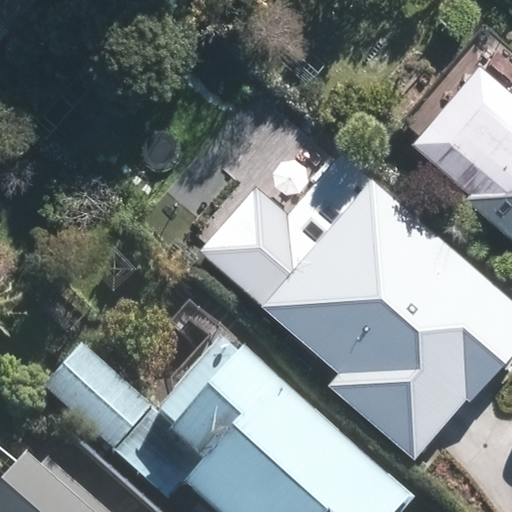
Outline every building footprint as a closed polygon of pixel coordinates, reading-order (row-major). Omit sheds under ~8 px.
[(0,0),(0,45),(37,0),(0,0)] [(415,139),(511,228),(511,109),(474,75),(415,139)] [(511,299),(430,230),(331,346),(457,454),(487,420),(496,428),(511,408),(511,299)] [(90,343),(48,390),(176,503),(189,488),(216,511),(404,511),(418,498),(232,332),(163,409),(90,343)] [(0,511),(123,511),(48,444),(0,496),(0,511)]
